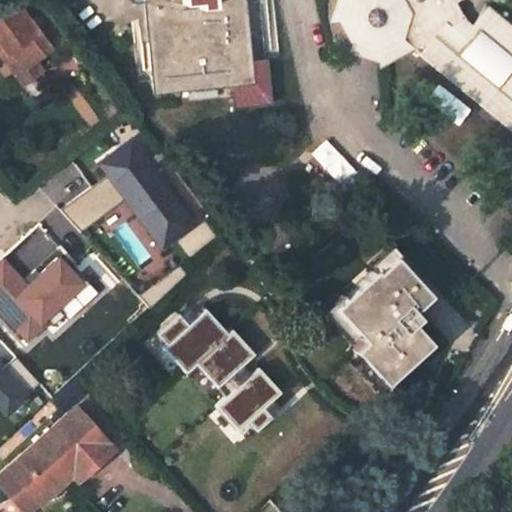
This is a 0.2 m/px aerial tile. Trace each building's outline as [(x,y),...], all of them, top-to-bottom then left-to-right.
[(31,64),(46,52),(6,0),(0,0),(0,49),(5,56),(0,60),(18,84),(35,69),(31,64)] [(143,0),(152,91),(229,85),(231,108),(269,104),(265,60),(248,61),(242,0),(143,0)] [(402,37),(506,125),(511,117),(511,23),(490,5),(474,23),(466,17),(460,2),(464,0),(344,0),(339,17),(350,41),(379,51),(402,37)] [(35,69),(18,84),(22,88),(39,74),(35,69)] [(154,249),(191,224),(129,134),(83,166),(78,159),(42,184),(73,229),(118,198),(154,249)] [(385,219),(396,210),(387,201),(387,199),(375,208),(385,219)] [(381,246),(312,303),(342,339),(338,342),(368,378),(417,338),(394,310),(418,290),(381,246)] [(33,317),(77,282),(52,250),(18,277),(1,255),(0,255),(0,316),(20,341),(40,326),(33,317)] [(256,404),(273,388),(242,356),(246,352),(199,302),(180,321),(170,311),(147,333),(213,402),(198,416),(219,438),(239,419),(248,428),(265,413),(256,404)] [(0,414),(36,381),(0,343),(0,414)] [(82,476),(111,449),(72,408),(7,469),(35,498),(71,465),(82,476)] [(71,476),(76,481),(82,476),(71,465),(35,498),(41,504),(71,476)]
